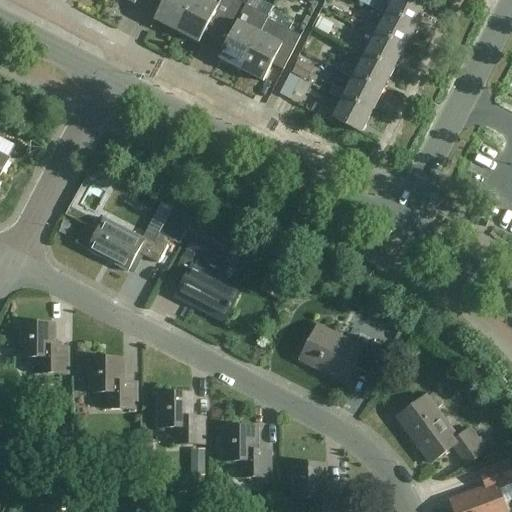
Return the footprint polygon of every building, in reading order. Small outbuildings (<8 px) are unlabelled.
[(177,33),(193,0),(164,0),(154,21),(177,33)] [(193,0),(177,33),(199,44),(212,19),(223,24),(235,1),(232,0),(221,0),(220,0),(193,0)] [(427,4),(419,0),(393,0),(390,7),(377,0),(377,1),(375,0),(354,0),(385,16),(387,11),(416,26),(427,4)] [(235,1),(223,24),(234,30),(218,60),(241,72),(267,20),(268,18),(235,1)] [(405,47),(416,26),(387,11),(385,16),(378,29),(366,23),(362,30),(374,37),(377,32),(405,47)] [(267,20),(241,72),(263,83),(274,62),(284,67),(282,71),(283,72),(301,38),(267,20)] [(394,69),(405,47),(377,32),(374,37),(368,50),(355,43),(350,52),(363,58),(365,54),(394,69)] [(383,90),(394,69),(365,54),(363,58),(356,71),(344,65),(340,73),(352,80),(354,75),(383,90)] [(291,73),(307,82),(313,69),(297,61),(291,73)] [(372,111),(383,90),(354,75),(352,80),(346,93),(333,86),(328,95),(341,101),(343,97),(372,111)] [(290,100),(299,81),(289,76),(280,95),(290,100)] [(361,133),(372,111),(343,97),(341,101),(334,114),(322,107),(317,116),(331,123),(333,119),(361,133)] [(0,137),(0,150),(11,155),(16,145),(0,137)] [(0,178),(10,159),(0,154),(0,178)] [(97,232),(85,226),(76,244),(88,250),(86,252),(128,273),(138,254),(158,265),(170,241),(158,235),(153,245),(103,219),(97,232)] [(187,275),(175,298),(224,323),(241,290),(196,267),(204,251),(190,243),(176,269),(187,275)] [(21,355),(21,359),(40,359),(40,374),(34,374),(34,375),(68,375),(68,348),(54,348),(54,324),(16,324),(16,326),(21,326),(21,329),(17,331),(13,338),(13,346),(17,353),(21,355)] [(317,325),(299,361),(345,385),(357,361),(379,373),(390,352),(360,337),(356,345),(317,325)] [(103,409),(103,411),(136,411),(136,383),(123,383),(123,360),(84,360),(84,361),(89,361),(90,395),(108,395),(108,409),(103,409)] [(171,444),(171,446),(205,445),(205,418),(192,418),(191,394),(152,395),(152,396),(158,396),(158,429),(177,429),(177,444),(171,444)] [(457,439),(436,411),(443,406),(441,404),(436,396),(434,394),(427,399),(426,397),(400,416),(420,443),(417,445),(431,464),(453,448),(467,466),(487,452),(470,429),(457,439)] [(236,477),(236,479),(271,479),(271,451),(257,451),(257,427),(218,428),(218,429),(223,429),(223,463),(242,463),(242,477),(236,477)] [(0,458),(9,458),(9,465),(10,465),(10,431),(0,430),(0,458)] [(506,511),(498,489),(511,484),(511,474),(507,462),(480,473),(485,488),(449,502),(452,511),(506,511)] [(338,511),(339,489),(325,489),(325,465),(286,465),(286,466),(292,466),(292,500),(311,500),(310,511),(338,511)] [(122,499),(135,499),(135,487),(122,487),(122,499)]
